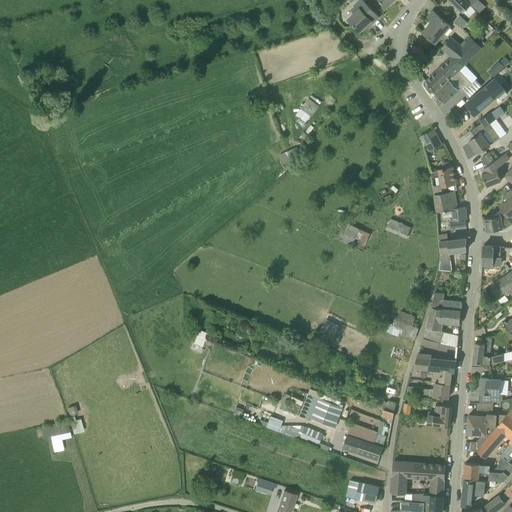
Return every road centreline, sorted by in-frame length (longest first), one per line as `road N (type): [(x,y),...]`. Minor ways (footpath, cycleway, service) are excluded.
road 1 (residential): [(453,511),(475,236)]
road 2 (residential): [(475,236),(465,174),(397,43),(422,0)]
